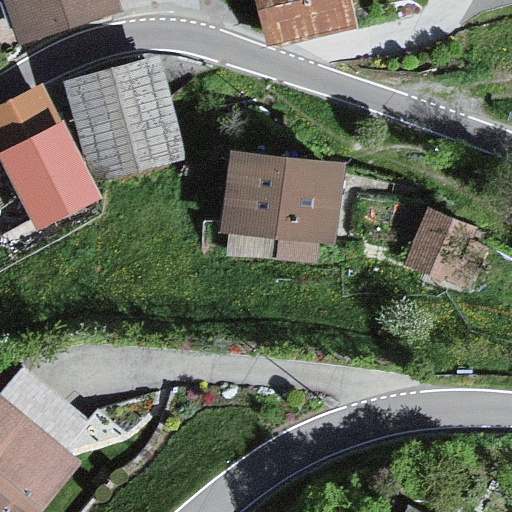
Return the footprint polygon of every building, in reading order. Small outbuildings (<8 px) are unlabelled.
[(105,0),(0,0),(0,25),(8,46),(110,11),(105,0)] [(333,0),(247,0),(258,40),(339,22),(333,0)] [(157,61),(66,87),(93,182),(183,161),(157,61)] [(40,98),(0,118),(0,141),(42,222),(91,197),(40,98)] [(338,169),(234,156),(226,224),(330,237),(338,169)] [(488,233),(414,210),(399,263),(473,290),(488,233)] [(0,511),(28,511),(68,467),(0,408),(0,511)] [(393,511),(374,501),(368,511),(393,511)]
